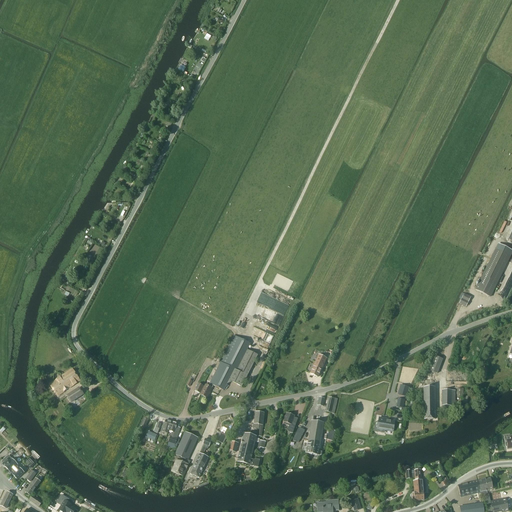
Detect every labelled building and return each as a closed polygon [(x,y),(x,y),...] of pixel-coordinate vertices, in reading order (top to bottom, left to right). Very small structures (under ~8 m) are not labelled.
[(476,290),(489,297),(511,251),(511,250),(499,244),(476,290)] [(466,306),(470,298),(464,295),(459,303),(466,306)] [(209,384),(213,386),(223,391),(226,385),(232,382),(241,387),(257,356),(247,350),(250,344),(234,336),(209,384)] [(267,350),(269,345),(260,341),(258,345),(267,350)] [(310,374),(317,377),(326,359),(319,355),(310,374)] [(443,359),(435,357),(430,371),(437,374),(443,359)] [(57,397),(80,381),(72,369),(49,385),(57,397)] [(198,384),(194,391),(201,394),(200,395),(207,398),(213,386),(209,384),(208,387),(205,385),(203,390),(202,390),(203,387),(198,384)] [(406,397),(409,388),(401,386),(399,395),(406,397)] [(424,420),(435,420),(435,388),(423,388),(424,420)] [(71,402),(83,395),(79,389),(67,396),(71,402)] [(456,403),(456,401),(455,401),(455,391),(442,391),(441,406),(454,406),(454,403),(456,403)] [(334,414),(337,400),(328,398),(325,412),(334,414)] [(252,428),(258,428),(259,425),(263,425),(264,413),(255,412),(253,424),(252,428)] [(287,413),(283,422),(284,422),(283,424),(289,426),(287,430),(288,432),(292,434),(298,419),(294,417),(294,416),(287,413)] [(393,430),(394,422),(387,421),(387,420),(387,419),(379,418),(377,429),(383,430),(383,429),(393,430)] [(171,424),(171,422),(166,420),(163,427),(162,427),(161,431),(167,433),(168,430),(169,428),(170,428),(171,424)] [(307,448),(319,450),(324,423),(311,421),(307,448)] [(171,422),(171,424),(170,428),(171,428),(170,431),(172,432),(169,442),(175,444),(177,438),(176,438),(178,434),(174,432),(177,424),(171,422)] [(298,443),(305,431),(299,428),(293,441),(298,443)] [(146,437),(154,441),(156,437),(152,436),(153,434),(148,432),(146,437)] [(185,433),(175,455),(188,461),(198,438),(185,433)] [(239,456),(251,459),(252,454),(255,455),(256,451),(253,450),(256,437),(244,434),(239,456)] [(205,439),(196,461),(204,466),(208,458),(206,457),(204,456),(205,453),(204,453),(206,449),(207,449),(208,447),(209,447),(211,442),(205,439)] [(235,453),(238,444),(232,442),(229,451),(235,453)] [(22,461),(12,450),(0,461),(0,462),(9,471),(9,472),(10,473),(11,472),(13,474),(13,475),(17,479),(27,469),(21,463),(22,461)] [(251,459),(239,456),(237,462),(250,465),(250,466),(255,467),(256,466),(257,467),(259,461),(255,460),(255,459),(254,460),(251,459)] [(176,460),(171,472),(183,477),(190,462),(186,460),(184,463),(176,460)] [(196,461),(190,474),(199,478),(204,466),(196,461)] [(31,471),(26,479),(30,482),(36,474),(31,471)] [(35,478),(30,486),(25,492),(30,496),(41,482),(35,478)] [(490,478),(477,481),(480,493),(481,495),(484,495),(483,492),(484,492),(487,491),(493,490),(490,478)] [(415,481),(413,481),(413,487),(417,487),(417,492),(423,492),(425,492),(424,480),(420,481),(420,479),(415,480),(415,481)] [(477,481),(458,486),(460,498),(478,494),(480,493),(477,481)] [(414,493),(412,493),(412,497),(413,501),(414,501),(424,500),(423,492),(417,492),(417,487),(413,487),(414,493)] [(6,509),(13,495),(7,492),(0,506),(6,509)] [(62,495),(57,502),(63,505),(60,510),(63,511),(72,511),(75,508),(74,508),(71,506),(72,506),(71,505),(72,502),(67,499),(62,495)] [(39,507),(42,502),(32,496),(29,500),(39,507)] [(351,501),(354,511),(360,510),(357,499),(351,501)] [(332,511),(338,510),(338,500),(326,501),(326,503),(317,503),(317,511),(332,511)] [(502,500),(490,502),(492,511),(504,511),(508,510),(506,502),(502,502),(502,500)]
